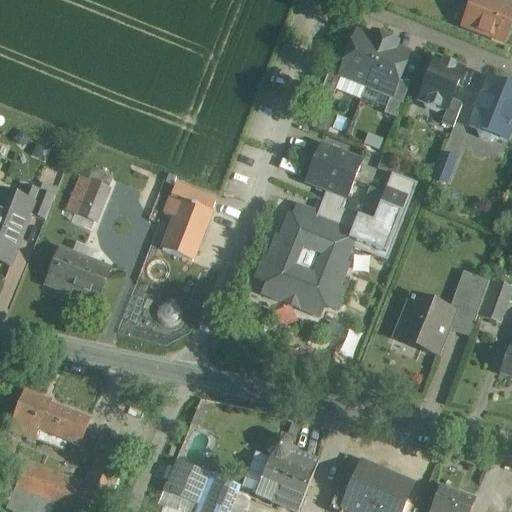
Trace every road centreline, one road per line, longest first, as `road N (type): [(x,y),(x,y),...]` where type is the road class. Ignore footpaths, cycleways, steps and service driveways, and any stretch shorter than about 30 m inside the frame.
road 1 (residential): [(189,374),(334,0)]
road 2 (residential): [(511,443),(189,374)]
road 3 (residential): [(189,374),(0,332)]
road 4 (residential): [(348,0),(511,61)]
road 5 (residential): [(134,511),(189,374)]
